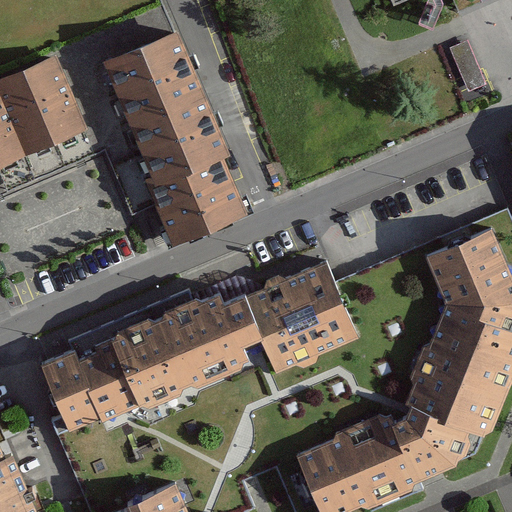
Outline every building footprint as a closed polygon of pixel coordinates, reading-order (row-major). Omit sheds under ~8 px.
[(127,128),(205,96),(176,27),(98,59),(127,128)] [(469,35),(452,42),(470,86),(488,79),(469,35)] [(90,40),(50,57),(83,135),(0,170),(8,189),(105,148),(131,211),(158,200),(127,128),(98,59),(90,40)] [(50,57),(0,78),(0,170),(83,135),(50,57)] [(127,128),(158,200),(229,170),(235,168),(205,96),(127,128)] [(229,170),(158,200),(175,240),(246,210),(229,170)] [(323,511),(332,511),(478,451),(511,360),(511,275),(492,228),(429,254),(447,297),(405,409),(298,454),(323,511)] [(193,301),(189,292),(69,342),(72,349),(42,361),(69,425),(248,350),(242,337),(261,329),(278,368),(358,335),(326,259),(223,302),(219,291),(193,301)] [(38,511),(11,450),(4,453),(0,442),(0,511),(38,511)] [(181,511),(170,486),(107,511),(181,511)]
